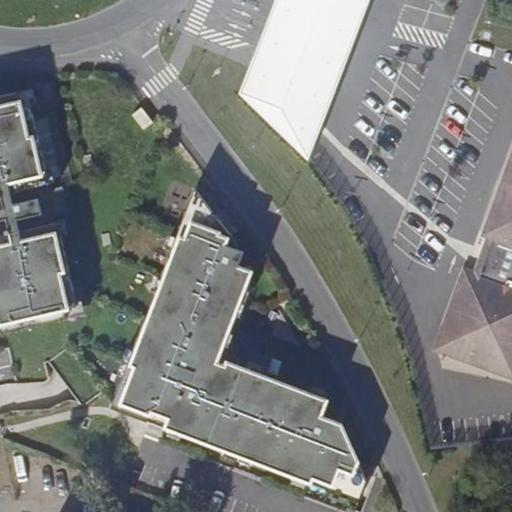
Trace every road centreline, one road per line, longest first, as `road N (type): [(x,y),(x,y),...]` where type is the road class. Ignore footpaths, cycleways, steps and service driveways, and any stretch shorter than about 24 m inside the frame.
road 1 (unknown): [(291,0),(487,78),(485,131),(430,263),(421,327),(428,358),(454,397),(511,413)]
road 2 (residential): [(117,21),(346,358),(412,511)]
road 3 (unclassified): [(0,43),(59,43),(117,21)]
